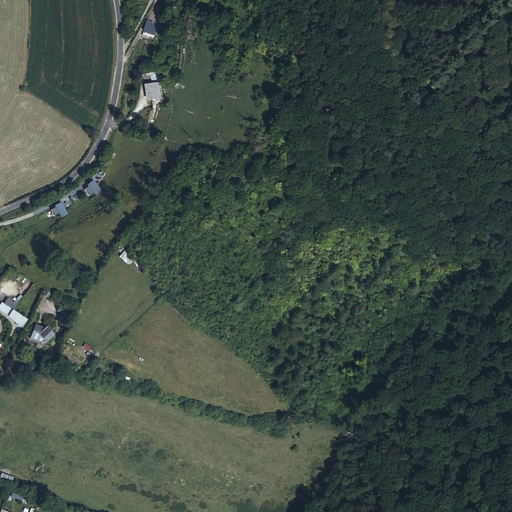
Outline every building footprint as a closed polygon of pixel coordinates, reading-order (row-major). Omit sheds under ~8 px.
[(147,20),(144,31),(151,33),(150,34),(155,35),(158,26),(153,24),(153,22),(147,20)] [(158,75),(149,76),(150,83),(159,82),(158,75)] [(146,84),(148,99),(161,97),(159,82),(150,83),(146,84)] [(89,187),(84,190),(88,196),(93,193),(95,196),(101,192),(94,183),(89,187)] [(55,206),(50,209),(54,215),(59,212),(61,216),(67,213),(61,203),(55,206)] [(120,256),(126,262),(131,257),(124,251),(120,256)] [(15,301),(18,304),(23,297),(20,294),(15,301)] [(11,308),(14,310),(17,305),(7,299),(4,304),(11,308)] [(0,304),(0,309),(7,314),(11,308),(1,302),(0,304)] [(7,314),(15,321),(19,313),(11,308),(7,314)] [(19,313),(15,321),(24,328),(27,318),(19,313)] [(36,325),(32,335),(39,337),(41,335),(47,342),(55,334),(47,327),(45,329),(36,325)] [(0,478),(11,482),(13,477),(2,473),(0,478)] [(10,496),(21,501),(23,496),(12,492),(10,496)]
